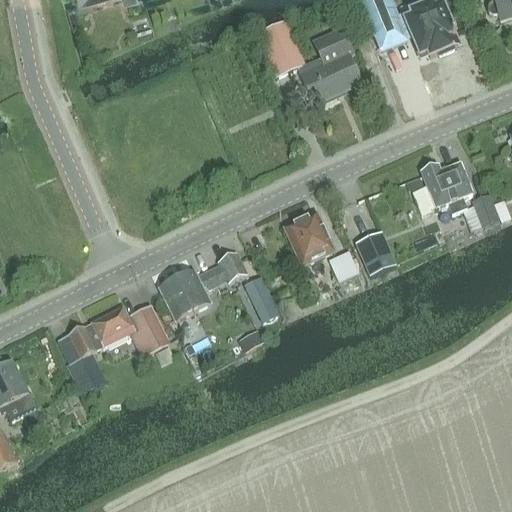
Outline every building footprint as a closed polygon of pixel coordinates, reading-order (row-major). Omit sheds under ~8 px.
[(405,45),(387,0),(368,0),(359,4),(380,56),(405,45)] [(511,0),(491,0),(494,6),(489,9),(488,11),(488,14),(488,15),(488,17),(489,19),(492,20),(494,20),(496,20),(498,19),(500,25),(511,21),(511,0)] [(433,3),(402,17),(421,60),(429,57),(430,60),(459,47),(441,5),(435,8),(433,3)] [(313,109),(361,88),(349,61),(352,59),(342,35),(313,47),(320,63),(305,70),(286,26),(256,38),(276,82),(297,73),(301,81),(313,109)] [(422,178),(421,178),(435,214),(447,209),(451,219),(466,213),(462,203),(472,199),(460,169),(440,177),(438,172),(436,172),(431,170),(425,172),(422,178)] [(489,199),(474,205),(484,232),(499,226),(489,199)] [(302,271),(332,257),(316,221),(285,235),(302,271)] [(381,237),(355,249),(369,282),(395,271),(381,237)] [(229,289),(246,280),(236,258),(218,267),(220,271),(196,282),(194,277),(159,294),(175,326),(210,309),(204,297),(227,285),(229,289)] [(339,286),(357,278),(348,258),(330,267),(339,286)] [(259,281),(241,290),(261,330),(279,321),(259,281)] [(142,362),(168,348),(149,311),(128,322),(123,312),(58,345),(69,369),(67,371),(82,400),(105,388),(89,359),(103,352),(103,351),(130,338),(142,362)] [(257,337),(240,346),(245,356),(262,346),(257,337)] [(12,368),(0,373),(0,413),(4,411),(11,426),(22,421),(27,431),(40,424),(12,368)] [(0,436),(0,477),(17,469),(0,437),(0,436)]
